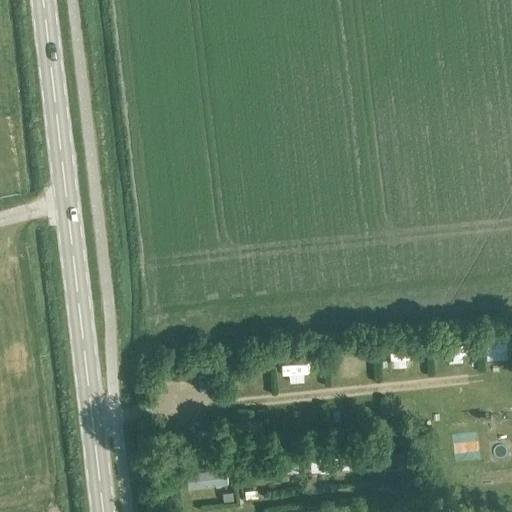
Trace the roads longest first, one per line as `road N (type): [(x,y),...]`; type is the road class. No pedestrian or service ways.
road 1 (tertiary): [(104,511),(43,0)]
road 2 (track): [(468,378),(93,418)]
